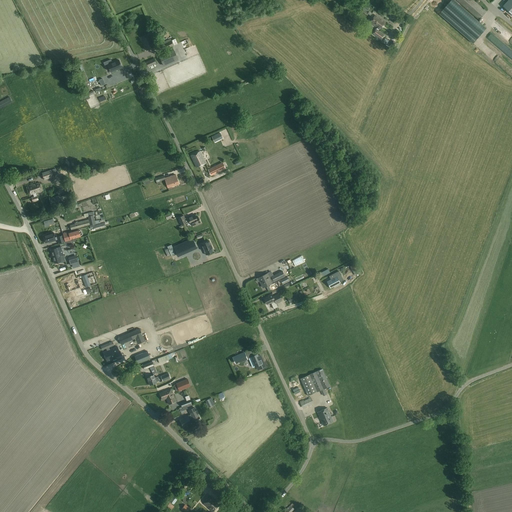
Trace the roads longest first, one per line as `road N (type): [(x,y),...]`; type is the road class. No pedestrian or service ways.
road 1 (unclassified): [(313,445),(104,0)]
road 2 (tertiary): [(253,511),(98,366),(0,171)]
road 3 (unclassified): [(313,445),(362,440),(426,418),(470,383),(511,365)]
